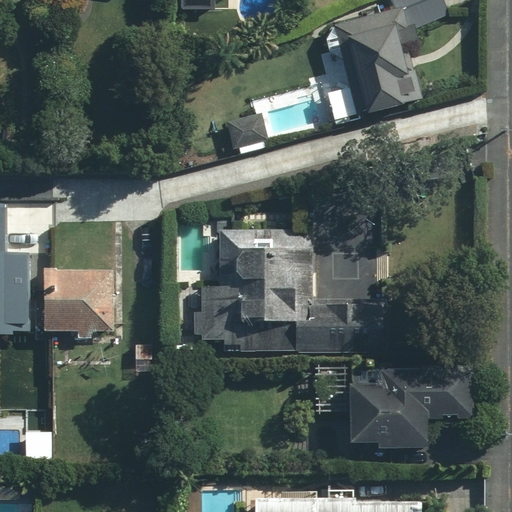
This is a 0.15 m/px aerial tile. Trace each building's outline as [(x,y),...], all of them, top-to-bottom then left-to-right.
[(394,0),(398,10),(337,28),(363,117),(420,100),(403,45),(422,39),(418,26),(451,16),(446,0),(394,0)] [(0,201),(0,331),(115,331),(115,270),(32,270),(32,254),(10,255),(10,201),(0,201)] [(313,230),(223,230),(224,287),(204,287),(205,312),(197,312),(197,335),(205,335),(205,339),(224,339),(224,351),(391,350),(390,299),(314,300),(313,230)] [(475,418),(474,372),(432,373),(432,369),(391,370),(391,365),(356,365),(357,441),(385,441),(385,448),(432,447),(432,419),(475,418)] [(26,477),(0,476),(0,498),(26,499),(26,477)] [(362,498),(262,499),(261,511),(425,511),(425,503),(362,504),(362,498)] [(203,511),(204,501),(189,501),(189,511),(203,511)]
